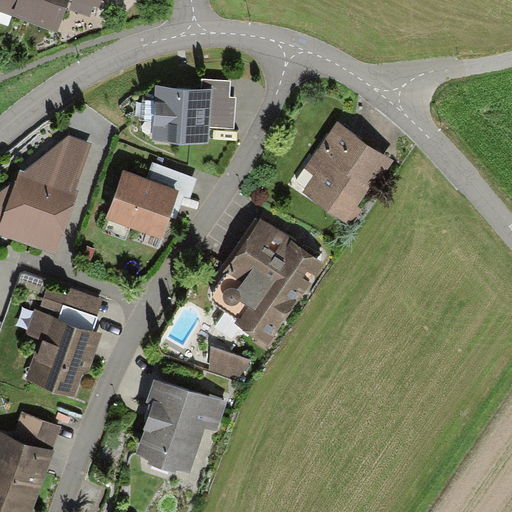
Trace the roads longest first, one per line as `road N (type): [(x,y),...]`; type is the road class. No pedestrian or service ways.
road 1 (residential): [(290,46),(285,72),(226,187),(146,304),(107,379),(62,511)]
road 2 (residential): [(0,131),(72,78),(197,30)]
road 3 (residential): [(392,98),(511,235)]
road 4 (residential): [(392,98),(439,69),(511,61)]
